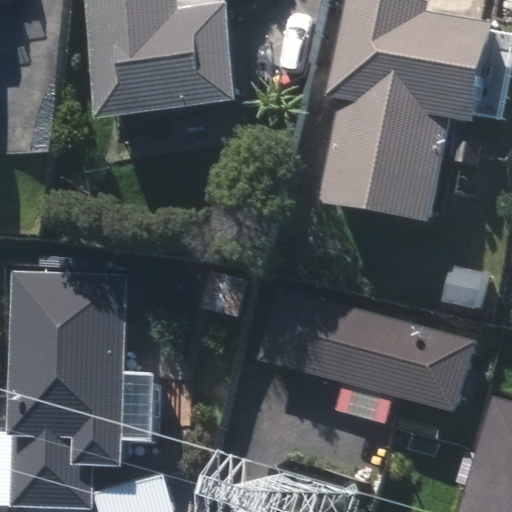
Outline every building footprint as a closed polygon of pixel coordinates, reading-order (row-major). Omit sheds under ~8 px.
[(117,127),(120,151),(147,148),(145,122),(241,113),(231,13),(184,17),(181,0),(87,0),(100,129),(117,127)] [(325,210),(430,233),(452,127),(476,131),(477,121),(503,127),(511,83),(511,41),(494,38),(495,33),(429,20),(430,11),(377,0),(349,0),(330,102),(347,106),(325,210)] [(445,308),(477,318),(488,281),(456,272),(445,308)] [(250,284),(209,276),(201,320),(241,328),(250,284)] [(11,511),(92,511),(94,474),(128,475),(126,482),(168,483),(170,444),(128,442),(135,287),(23,281),(11,511)] [(263,367),(459,421),(478,350),(282,297),(263,367)] [(511,511),(511,408),(497,404),(466,511),(511,511)]
